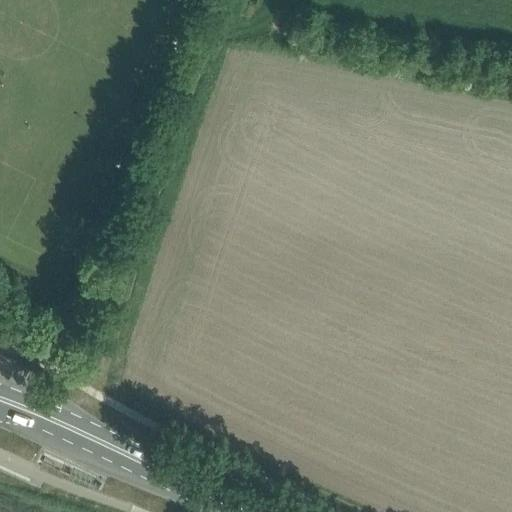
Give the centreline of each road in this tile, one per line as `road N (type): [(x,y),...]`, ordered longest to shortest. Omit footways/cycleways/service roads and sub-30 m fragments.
road 1 (track): [(75,430),(109,358),(230,0)]
road 2 (secondary): [(0,400),(242,511)]
